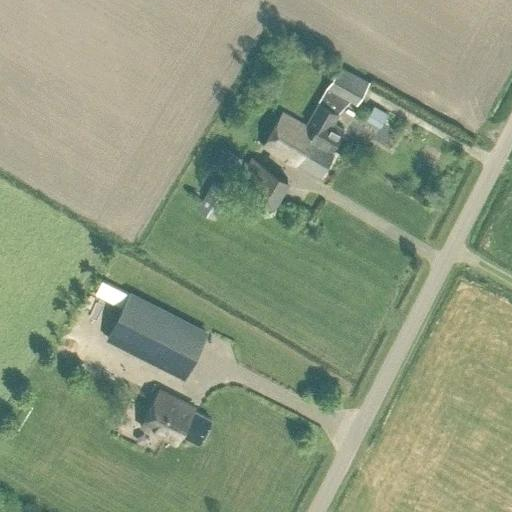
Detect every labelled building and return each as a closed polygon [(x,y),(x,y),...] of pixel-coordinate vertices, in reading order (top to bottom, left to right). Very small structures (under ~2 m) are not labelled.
[(320,101),(308,122),(315,126),(310,135),(331,147),(343,126),(333,120),(338,111),(336,110),(345,95),(355,101),(368,80),(339,63),(318,100),(320,101)] [(375,105),(369,118),(381,124),(388,111),(375,105)] [(281,110),(262,142),(296,162),(297,159),(317,171),(331,147),(310,135),(315,126),(308,122),(306,124),(281,110)] [(222,142),(209,164),(229,178),(242,156),(222,142)] [(287,177),(251,155),(235,181),(271,203),(287,177)] [(216,176),(197,206),(215,217),(235,187),(216,176)] [(128,293),(107,336),(184,373),(204,330),(128,293)] [(158,389),(140,423),(175,441),(179,432),(197,441),(209,418),(180,403),(182,400),(158,389)]
